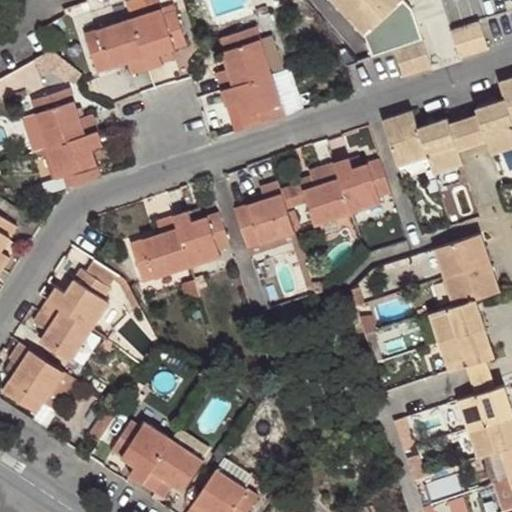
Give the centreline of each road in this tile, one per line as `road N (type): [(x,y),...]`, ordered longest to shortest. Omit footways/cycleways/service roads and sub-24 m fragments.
road 1 (residential): [(511,58),(182,168)]
road 2 (residential): [(182,168),(79,201),(0,324)]
